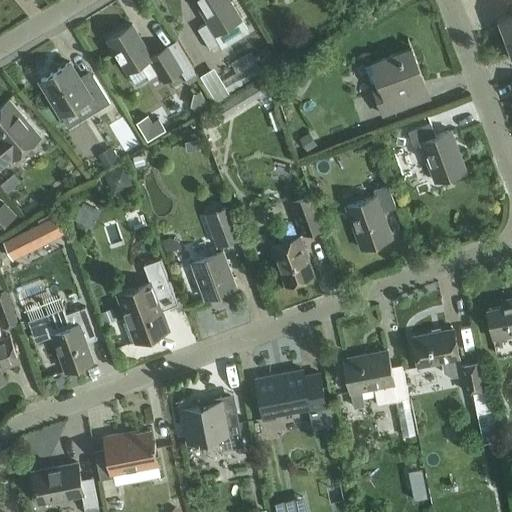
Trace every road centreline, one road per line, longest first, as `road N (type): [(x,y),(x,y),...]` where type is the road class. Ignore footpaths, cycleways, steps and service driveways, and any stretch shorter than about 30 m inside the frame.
road 1 (residential): [(0,432),(511,238)]
road 2 (residential): [(511,188),(444,0)]
